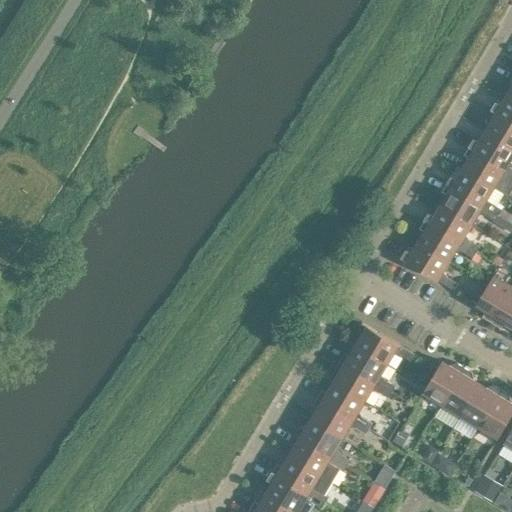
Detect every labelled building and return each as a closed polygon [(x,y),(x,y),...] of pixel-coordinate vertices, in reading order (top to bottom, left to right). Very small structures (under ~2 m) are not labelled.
[(511,96),(508,94),(506,97),(507,98),(505,106),(496,101),(492,109),(511,121),(511,96)] [(511,121),(492,109),(487,117),(495,122),(489,128),(488,127),(486,131),(511,146),(511,121)] [(511,160),(511,159),(511,146),(486,131),(484,134),(485,135),(482,143),(474,138),(469,146),(511,171),(511,160)] [(511,180),(511,179),(511,171),(469,146),(465,154),(473,159),(466,165),(465,164),(463,168),(504,192),(511,180)] [(460,180),(452,175),(447,183),(499,215),(503,209),(497,205),(504,192),(463,168),(461,171),(462,172),(460,180)] [(442,191),(450,196),(444,202),(443,201),(441,205),(473,224),(479,214),(486,214),(496,220),(499,215),(447,183),(442,191)] [(439,208),(440,209),(437,217),(429,212),(425,220),(477,252),(480,246),(470,240),(467,234),(473,224),(441,205),(439,208)] [(420,228),(428,233),(422,239),(421,238),(419,242),(450,261),(457,251),(463,251),(474,257),(477,252),(425,220),(420,228)] [(416,245),(417,246),(415,254),(407,249),(402,257),(454,289),(458,283),(448,277),(444,271),(450,261),(419,242),(416,245)] [(487,310),(484,315),(493,320),(511,289),(511,285),(494,275),(477,304),(487,310)] [(502,326),(505,321),(511,325),(511,289),(493,320),(502,326)] [(358,341),(357,340),(355,344),(388,363),(394,353),(401,354),(411,360),(415,354),(363,322),(358,330),(366,335),(358,341)] [(353,357),(345,352),(340,360),(392,391),(396,386),(386,379),(382,373),(388,363),(355,344),(353,347),(354,348),(353,357)] [(335,368),(343,372),(336,378),(335,377),(333,381),(366,400),(372,390),(379,390),(390,396),(392,391),(340,360),(335,368)] [(449,364),(443,360),(424,392),(443,403),(465,366),(457,362),(449,364)] [(475,379),(473,371),(465,366),(443,403),(461,415),(480,383),(475,379)] [(363,416),(360,411),(366,400),(333,381),(331,384),(332,385),(330,394),(322,389),(318,397),(370,428),(373,423),(363,416)] [(494,384),(486,386),(480,383),(461,415),(480,426),(502,389),(494,384)] [(499,437),(511,415),(511,401),(511,402),(510,394),(502,389),(480,426),(499,437)] [(356,428),(367,433),(370,428),(318,397),(313,404),(321,409),(314,415),(313,414),(311,418),(343,437),(350,427),(356,428)] [(341,453),(337,447),(343,437),(311,418),(309,421),(310,422),(308,431),(300,426),(295,434),(348,465),(351,460),(341,453)] [(403,445),(408,437),(400,432),(395,440),(403,445)] [(291,452),(290,451),(288,455),(333,482),(341,469),(344,471),(348,465),(295,434),(291,441),(299,446),(291,452)] [(424,458),(432,463),(440,449),(432,444),(424,458)] [(449,457),(444,454),(437,456),(432,463),(441,469),(448,468),(451,463),(449,457)] [(329,497),(325,495),(333,482),(288,455),(286,458),(287,459),(286,468),(278,463),(273,471),(325,502),(329,497)] [(459,480),(469,486),(478,471),(468,465),(459,480)] [(311,511),(316,504),(322,508),(325,502),(273,471),(268,478),(276,483),(269,489),(268,488),(266,491),(299,511),(311,511)] [(380,472),(375,480),(386,487),(391,479),(380,472)] [(485,473),(476,490),(491,499),(501,482),(485,473)] [(369,490),(363,500),(374,507),(380,497),(369,490)] [(298,511),(299,511),(266,491),(264,495),(265,495),(263,504),(255,500),(251,508),(258,511),(298,511)] [(511,497),(502,491),(496,502),(499,504),(511,511),(511,497)]
